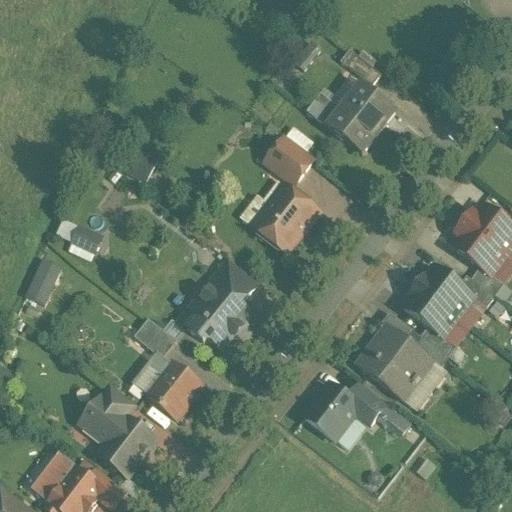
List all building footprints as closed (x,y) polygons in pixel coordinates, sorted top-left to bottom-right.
[(377,93),(386,81),(355,56),(345,69),(377,93)] [(326,101),(312,119),(367,162),(400,120),(384,107),(385,106),(366,91),(347,116),(326,101)] [(299,193),(319,168),(290,146),(270,171),(299,193)] [(326,221),(289,193),(257,234),(261,237),(261,242),(269,248),(275,248),(292,261),(326,221)] [(469,233),(510,264),(511,260),(511,228),(487,210),(469,233)] [(510,264),(469,233),(454,253),(495,283),(510,264)] [(49,310),(67,273),(49,265),(32,302),(49,310)] [(218,288),(219,293),(245,313),(263,290),(235,268),(218,288)] [(423,294),(464,327),(482,305),(441,272),(423,294)] [(229,358),(258,323),(245,313),(219,293),(205,309),(202,309),(185,330),(208,349),(217,348),(229,358)] [(464,327),(423,294),(407,315),(448,347),(464,327)] [(417,336),(395,319),(387,330),(393,334),(394,333),(410,346),(417,336)] [(167,366),(182,348),(154,326),(139,344),(167,366)] [(408,407),(438,367),(410,346),(394,333),(393,334),(363,373),(408,407)] [(182,427),(208,394),(178,370),(152,403),(182,427)] [(335,389),(308,425),(344,451),(364,424),(378,435),(394,414),(362,391),(353,402),(335,389)] [(116,393),(107,405),(132,425),(142,412),(116,393)] [(157,453),(161,448),(132,425),(107,405),(87,431),(112,450),(103,461),(112,468),(112,471),(121,478),(124,478),(133,484),(146,467),(150,466),(157,458),(157,453)] [(102,503),(108,495),(83,476),(67,463),(41,496),(55,507),(56,510),(54,511),(97,511),(101,508),(99,506),(102,503)] [(83,476),(108,495),(102,503),(113,511),(121,511),(132,499),(90,466),(83,476)] [(0,511),(26,511),(6,496),(0,503),(0,511)]
